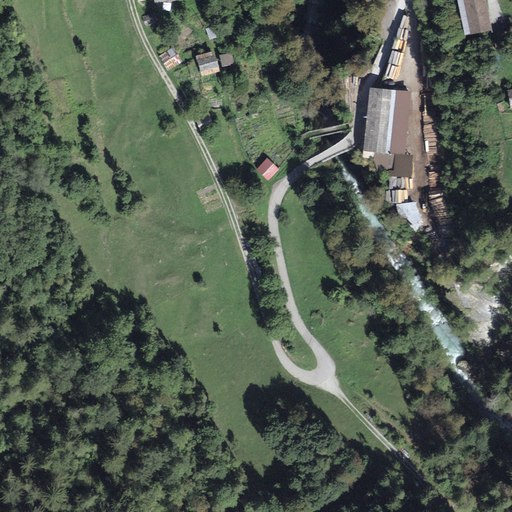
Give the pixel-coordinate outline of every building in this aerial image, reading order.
[(483,0),(460,0),(466,33),(489,29),(483,0)] [(172,49),(161,56),(169,68),(180,62),(172,49)] [(213,52),(198,56),(203,74),(218,70),(213,52)] [(231,53),(220,55),(222,66),(233,64),(231,53)] [(409,94),(374,90),(368,150),(403,154),(409,94)] [(267,160),(258,169),(268,179),(277,170),(267,160)] [(392,200),(404,201),(405,188),(393,188),(392,200)] [(416,200),(397,202),(398,213),(407,211),(408,218),(418,216),(416,200)]
